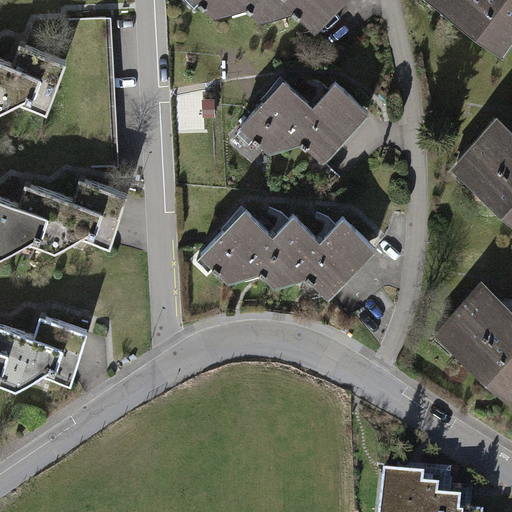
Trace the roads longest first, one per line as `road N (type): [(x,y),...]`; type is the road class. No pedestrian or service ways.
road 1 (residential): [(372,379),(406,318),(417,242),(418,164),(393,0)]
road 2 (residential): [(178,357),(167,337),(145,0)]
road 3 (residential): [(0,479),(178,357)]
road 4 (residential): [(178,357),(236,336),(275,336),(372,379)]
road 5 (residential): [(372,379),(511,465)]
